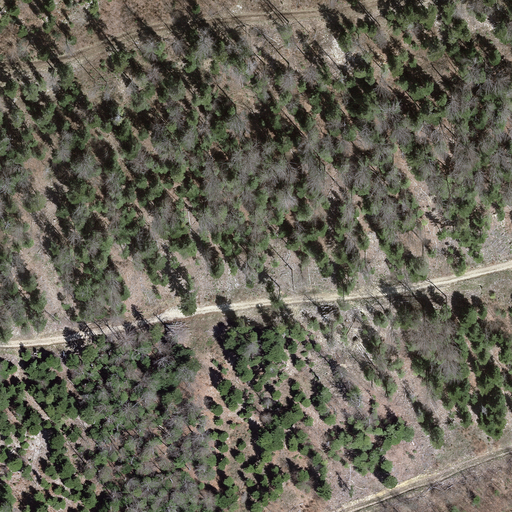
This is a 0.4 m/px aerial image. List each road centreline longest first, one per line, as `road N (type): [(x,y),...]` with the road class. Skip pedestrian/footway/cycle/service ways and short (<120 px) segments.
road 1 (track): [(511,263),(390,291),(0,342)]
road 2 (track): [(0,66),(62,60),(143,30),(390,0)]
road 3 (track): [(337,511),(511,440)]
